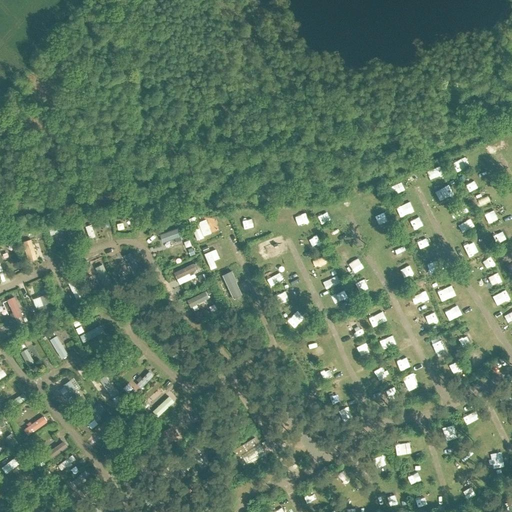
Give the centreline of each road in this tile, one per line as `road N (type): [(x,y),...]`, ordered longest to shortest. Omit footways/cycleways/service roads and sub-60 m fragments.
road 1 (unknown): [(511,443),(462,475),(335,504),(267,435),(231,377),(211,386),(183,379),(139,346),(129,323),(154,272),(142,248),(94,247),(0,289)]
road 2 (unknown): [(0,340),(134,511)]
road 3 (unknown): [(351,218),(415,347),(459,405)]
road 4 (unknown): [(372,426),(297,228)]
